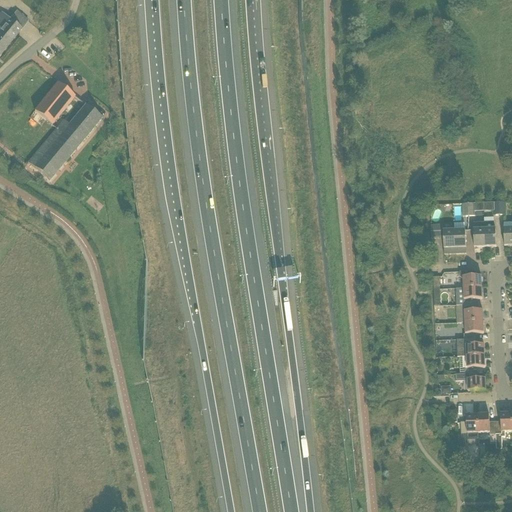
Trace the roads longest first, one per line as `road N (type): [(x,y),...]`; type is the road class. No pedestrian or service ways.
road 1 (motorway): [(155,0),(173,175),(230,511)]
road 2 (motorway): [(184,0),(210,232),(258,511)]
road 3 (motorway): [(291,511),(240,193),(223,0)]
road 4 (motorway): [(310,511),(254,0)]
road 5 (track): [(131,511),(73,269),(53,236),(0,202)]
road 6 (residential): [(497,267),(502,398)]
